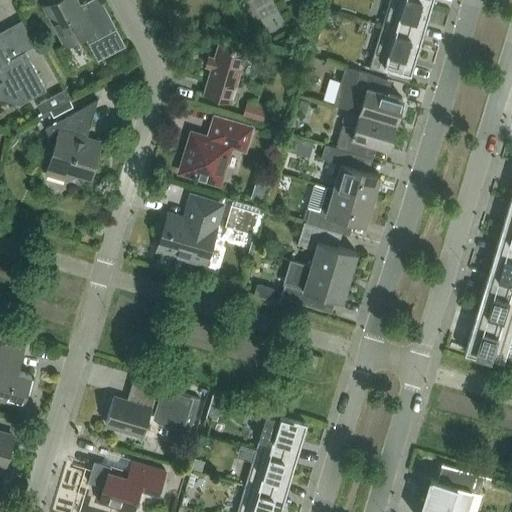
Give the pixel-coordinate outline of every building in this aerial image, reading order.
[(97,60),(125,45),(100,0),(99,0),(81,10),(75,0),(56,0),(45,6),(66,46),(84,36),(97,60)] [(419,42),(430,5),(413,0),(388,0),(381,25),(395,29),(394,34),(419,42)] [(408,79),(419,42),(394,34),(395,29),(381,25),(369,67),(361,64),(361,65),(408,79)] [(0,98),(20,104),(46,90),(13,30),(0,36),(0,77),(1,78),(3,82),(0,84),(0,98)] [(203,93),(231,102),(246,51),(218,43),(214,57),(209,56),(206,66),(211,67),(203,93)] [(384,78),(358,70),(347,67),(336,106),(359,113),(395,123),(402,98),(380,92),(384,78)] [(69,99),(64,89),(36,105),(42,115),(69,99)] [(90,177),(100,142),(86,138),(98,99),(45,128),(54,146),(49,164),(59,167),(65,179),(76,173),(90,177)] [(300,100),(298,108),(306,111),(309,102),(300,100)] [(247,104),(243,115),(263,121),(266,110),(247,104)] [(335,147),(362,155),(366,142),(387,148),(395,123),(359,113),(354,128),(342,125),(335,147)] [(192,133),(180,171),(219,183),(232,138),(247,142),(252,127),(221,118),(217,133),(219,134),(217,141),(192,133)] [(288,135),(284,149),(296,153),(300,139),(288,135)] [(350,152),(362,155),(335,147),(325,144),(320,158),(335,162),(331,174),(336,176),(333,188),(372,200),(379,175),(346,165),(350,152)] [(306,222),(334,230),(335,231),(339,217),(364,225),(372,200),(333,188),(329,200),(324,199),(320,211),(310,208),(306,222)] [(205,263),(215,228),(213,228),(220,205),(192,196),(185,219),(167,214),(157,249),(205,263)] [(511,239),(511,199),(510,199),(499,236),(511,239)] [(231,206),(226,222),(252,229),(257,214),(231,206)] [(329,244),(334,230),(306,222),(304,221),(297,243),(315,249),(310,265),(349,277),(356,252),(329,244)] [(511,239),(499,236),(488,273),(511,279),(511,284),(511,286),(511,239)] [(310,265),(289,258),(289,260),(291,260),(280,297),(327,311),(327,309),(331,298),(342,301),(349,277),(310,265)] [(502,317),(500,323),(511,326),(511,286),(511,284),(511,279),(488,273),(477,310),(502,317)] [(257,283),(254,294),(270,299),(273,288),(257,283)] [(477,310),(464,352),(511,367),(511,366),(503,364),(511,335),(511,326),(500,323),(502,317),(477,310)] [(20,412),(31,375),(17,371),(25,343),(2,336),(0,343),(0,398),(21,405),(18,412),(20,412)] [(317,356),(306,352),(303,364),(314,367),(317,356)] [(183,427),(186,427),(187,423),(193,425),(201,399),(133,378),(126,401),(113,397),(105,423),(143,434),(149,413),(157,415),(156,418),(158,420),(160,422),(163,423),(166,425),(168,426),(171,427),(174,427),(177,428),(180,428),(183,427)] [(227,417),(231,394),(217,392),(213,415),(227,417)] [(293,465),(306,422),(259,408),(259,409),(266,411),(255,448),(269,452),(268,457),(293,465)] [(0,466),(5,468),(5,466),(4,466),(12,438),(14,438),(14,437),(0,433),(0,466)] [(269,452),(255,448),(244,484),(258,489),(257,494),(282,502),(293,465),(268,457),(269,452)] [(160,487),(165,470),(132,460),(127,477),(109,471),(111,466),(94,461),(88,481),(103,486),(99,501),(117,507),(116,509),(126,511),(132,511),(142,481),(160,487)] [(431,478),(424,499),(464,511),(471,486),(478,488),(482,474),(442,462),(437,479),(431,478)] [(258,489),(244,484),(236,511),(278,511),(282,502),(257,494),(258,489)] [(468,511),(464,511),(424,499),(420,511),(468,511)]
